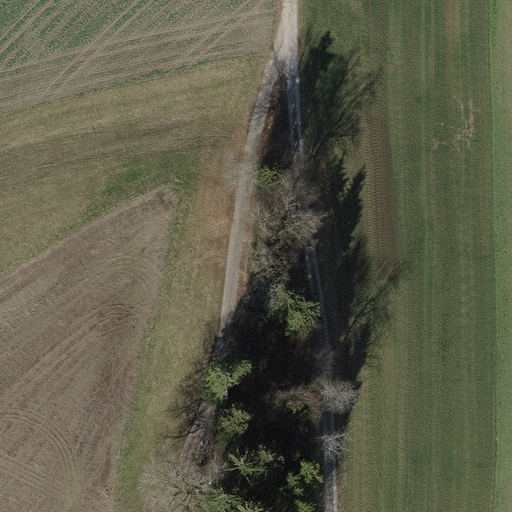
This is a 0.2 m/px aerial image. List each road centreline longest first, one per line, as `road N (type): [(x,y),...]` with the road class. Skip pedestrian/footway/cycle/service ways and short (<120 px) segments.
road 1 (track): [(289,0),(327,358),(332,511)]
road 2 (track): [(289,49),(270,81),(249,171),(212,417),(189,488)]
